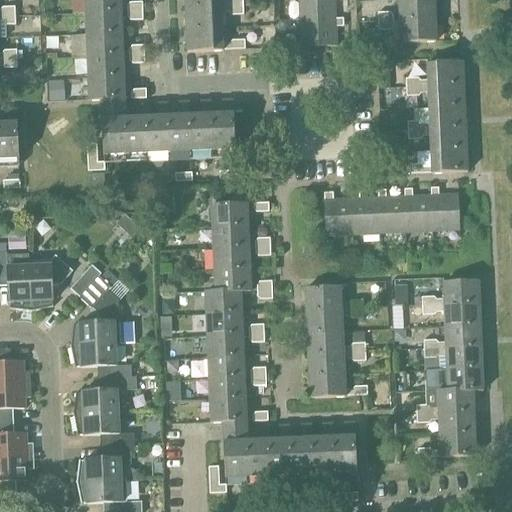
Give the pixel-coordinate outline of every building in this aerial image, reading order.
[(121,14),(119,0),(84,0),(85,16),(121,14)] [(220,0),(185,0),(186,11),(221,9),(220,0)] [(231,0),(228,2),(229,9),(244,8),(243,0),(231,0)] [(298,0),(300,22),(335,21),(335,2),(342,2),(341,0),(298,0)] [(434,22),(433,0),(398,2),(399,24),(434,22)] [(127,8),(127,14),(142,13),(142,4),(130,5),(127,8)] [(244,17),(244,8),(229,9),(229,15),(231,17),(232,18),(244,17)] [(0,11),(0,18),(15,18),(14,9),(2,9),(0,11)] [(222,31),(221,9),(186,11),(187,33),(222,31)] [(377,21),(392,21),(392,15),(390,13),(389,12),(377,12),(377,21)] [(131,23),(143,22),(142,13),(127,14),(127,20),(129,21),(131,23)] [(85,16),(86,37),(122,36),(121,14),(85,16)] [(15,18),(0,18),(0,23),(3,27),(15,27),(15,18)] [(341,21),(335,21),(300,22),(301,50),(319,49),(336,48),(336,29),(343,28),(343,21),(341,21)] [(392,21),(377,21),(377,30),(390,30),(393,26),(392,21)] [(434,22),(399,24),(400,46),(435,44),(434,22)] [(223,53),(222,31),(187,33),(188,55),(223,53)] [(123,58),(122,36),(86,37),(87,59),(123,58)] [(232,43),(230,47),(231,52),(245,51),(245,43),(232,43)] [(144,57),(144,48),(132,48),(129,51),(129,57),(144,57)] [(1,56),(2,62),(17,61),(16,52),(5,53),(1,56)] [(144,57),(129,57),(129,63),(133,66),(144,66),(144,57)] [(87,59),(88,81),(124,80),(123,58),(87,59)] [(17,71),(17,61),(2,62),(2,68),(5,71),(17,71)] [(427,89),(463,87),(462,65),(426,67),(427,89)] [(377,79),(377,91),(390,91),(389,78),(377,79)] [(125,104),(124,80),(88,81),(89,103),(101,103),(101,106),(102,118),(115,118),(125,117),(125,104)] [(405,90),(420,90),(420,83),(417,81),(405,81),(405,90)] [(48,84),(49,104),(64,103),(63,83),(48,84)] [(463,87),(427,89),(428,110),(464,109),(463,87)] [(421,95),(420,90),(405,90),(406,99),(418,98),(421,95)] [(146,101),(146,92),(134,92),(131,95),(131,101),(146,101)] [(190,119),(189,105),(179,105),(180,119),(168,120),(168,106),(157,106),(158,120),(148,121),(147,118),(147,116),(139,117),(137,117),(137,121),(125,122),(125,117),(115,118),(115,122),(102,123),(104,158),(235,152),(233,103),(222,103),(223,118),(212,118),(211,104),(200,104),(201,118),(190,119)] [(464,109),(428,110),(429,132),(465,131),(464,109)] [(0,162),(18,162),(16,112),(6,112),(6,127),(0,126),(0,162)] [(419,124),(414,124),(407,124),(407,133),(422,133),(422,126),(419,124)] [(465,131),(429,132),(430,154),(466,153),(465,131)] [(423,138),(422,133),(407,133),(408,142),(420,142),(423,139),(423,138)] [(97,147),(86,147),(88,174),(104,173),(104,164),(97,165),(97,147)] [(430,154),(431,177),(467,175),(466,153),(430,154)] [(422,167),(409,168),(409,177),(424,176),(424,171),(422,167)] [(236,172),(220,173),(220,182),(236,181),(236,172)] [(175,175),(175,177),(175,183),(192,183),(192,174),(175,175)] [(104,175),(89,176),(90,198),(105,198),(104,175)] [(19,182),(2,183),(3,191),(20,190),(19,182)] [(172,189),(158,190),(158,201),(172,201),(172,189)] [(459,233),(458,197),(439,198),(438,190),(430,190),(430,198),(432,234),(459,233)] [(405,235),(432,234),(430,198),(412,199),(412,191),(404,191),(404,199),(405,235)] [(379,236),(405,235),(404,199),(386,200),(386,192),(378,192),(378,200),(379,236)] [(353,237),(379,236),(378,200),(359,201),(359,193),(351,193),(351,201),(353,237)] [(325,238),(353,237),(351,201),(333,202),(332,194),(323,195),(325,238)] [(268,214),(268,205),(253,205),(253,212),(256,214),(268,214)] [(211,207),(212,229),(247,227),(246,206),(211,207)] [(248,249),(247,227),(212,229),(213,250),(248,249)] [(254,244),(255,250),(270,249),(269,240),(257,241),(254,244)] [(213,250),(214,272),(249,270),(248,249),(213,250)] [(270,258),(270,249),(255,250),(255,256),(258,259),(270,258)] [(31,313),(29,264),(28,264),(28,268),(7,269),(6,255),(0,255),(0,282),(7,282),(8,305),(9,305),(9,310),(9,311),(31,313)] [(50,263),(29,264),(31,313),(52,309),(52,308),(51,303),(53,303),(52,287),(60,287),(72,274),(55,258),(50,263)] [(98,279),(101,276),(91,268),(70,292),(79,300),(98,279)] [(250,294),(249,270),(214,272),(214,294),(240,293),(250,294)] [(72,326),(70,348),(120,346),(118,304),(107,294),(117,284),(106,273),(99,280),(98,279),(79,300),(91,311),(92,310),(99,317),(99,325),(78,326),(78,327),(74,327),(74,326),(72,326)] [(256,287),(256,293),(272,292),(271,283),(259,284),(256,287)] [(443,308),(478,307),(477,284),(442,286),(443,308)] [(305,291),(306,305),(306,314),(348,312),(348,305),(340,305),(340,289),(319,290),(305,291)] [(272,292),(256,293),(257,299),(260,302),(272,301),(272,292)] [(205,316),(241,314),(240,294),(250,294),(240,293),(214,294),(204,294),(205,316)] [(421,309),(437,308),(436,303),(433,300),(421,300),(421,309)] [(348,305),(348,312),(363,311),(362,305),(362,302),(351,302),(348,305)] [(443,308),(444,330),(479,328),(478,307),(443,308)] [(437,314),(437,308),(421,309),(421,317),(434,317),(437,314)] [(363,319),(363,311),(348,312),(348,317),(351,320),(363,319)] [(306,314),(307,336),(342,334),(341,317),(348,317),(348,312),(306,314)] [(242,336),(241,314),(205,316),(206,338),(242,336)] [(264,336),(263,326),(251,327),(248,330),(248,336),(264,336)] [(438,352),(480,350),(479,328),(444,330),(445,345),(438,345),(438,352)] [(342,334),(307,336),(308,357),(349,355),(349,349),(342,349),(342,334)] [(207,358),(243,356),(242,336),(206,338),(207,358)] [(264,336),(248,336),(248,342),(252,345),(264,344),(264,336)] [(423,342),(423,352),(438,352),(438,345),(435,342),(423,342)] [(349,349),(349,355),(365,355),(364,345),(352,346),(349,349)] [(103,369),(104,381),(136,380),(131,380),(130,368),(116,368),(115,347),(120,347),(120,346),(70,348),(74,370),(75,370),(75,369),(80,369),(80,370),(103,369)] [(445,357),(446,373),(481,371),(480,350),(438,352),(439,357),(445,357)] [(0,388),(30,387),(30,382),(28,382),(28,374),(23,374),(23,363),(10,364),(10,351),(0,351),(0,388)] [(438,352),(423,352),(423,360),(436,360),(439,357),(438,352)] [(308,357),(309,379),(344,377),(343,361),(350,361),(349,355),(308,357)] [(349,355),(350,361),(352,364),(365,363),(365,355),(349,355)] [(244,379),(243,356),(207,358),(208,381),(244,379)] [(250,379),(265,378),(265,370),(253,370),(250,373),(250,379)] [(437,395),(482,393),(481,371),(446,373),(447,393),(440,394),(437,394),(437,395)] [(344,377),(309,379),(310,402),(319,401),(345,399),(344,377)] [(265,378),(250,379),(250,385),(253,388),(266,388),(265,378)] [(209,401),(244,399),(244,379),(208,381),(209,401)] [(75,394),(73,417),(118,415),(117,393),(136,392),(136,380),(104,381),(104,393),(81,394),(81,395),(77,395),(75,394)] [(425,394),(437,394),(440,394),(440,387),(437,384),(425,385),(425,394)] [(0,424),(13,424),(12,412),(25,411),(24,400),(29,400),(29,393),(30,392),(30,387),(0,388),(0,424)] [(353,390),(351,392),(351,398),(366,397),(366,388),(354,389),(353,390)] [(431,410),(431,417),(473,415),(473,394),(482,394),(482,393),(437,395),(438,410),(431,410)] [(236,440),(246,440),(246,424),(244,399),(209,401),(210,425),(222,425),(223,441),(236,440)] [(415,408),(415,417),(431,417),(431,410),(428,408),(415,408)] [(267,423),(267,414),(254,414),(252,417),(252,423),(267,423)] [(119,437),(118,415),(73,417),(77,438),(78,438),(78,437),(83,437),(83,438),(106,437),(106,449),(134,448),(133,436),(119,437)] [(473,415),(431,417),(431,422),(438,422),(438,438),(474,436),(473,415)] [(431,422),(431,417),(415,417),(416,426),(428,426),(431,422)] [(13,424),(0,424),(0,460),(33,459),(33,453),(31,454),(31,446),(26,446),(26,435),(13,436),(13,424)] [(312,442),(311,428),(300,428),(301,443),(290,443),(289,429),(279,429),(279,443),(268,444),(268,439),(258,440),(258,444),(246,445),(246,440),(236,440),(236,445),(223,446),(225,482),(319,478),(356,475),(354,425),(343,426),(344,439),(332,440),(332,426),(322,427),(322,442),(314,442),(312,442)] [(475,459),(474,436),(438,438),(439,460),(475,459)] [(78,463),(76,485),(125,483),(125,482),(121,482),(120,461),(134,460),(134,448),(106,449),(107,461),(84,462),(84,463),(79,463),(78,463)] [(429,451),(417,451),(417,460),(432,460),(432,453),(429,451)] [(33,459),(0,460),(0,497),(16,496),(16,484),(28,483),(27,472),(32,472),(32,464),(33,464),(33,459)] [(210,470),(208,470),(209,497),(226,496),(226,488),(221,488),(219,488),(218,470),(210,470)] [(126,504),(125,483),(76,485),(80,506),(81,506),(81,505),(86,505),(86,507),(109,506),(109,511),(141,511),(141,504),(126,504)] [(340,496),(340,501),(340,504),(357,503),(357,498),(357,495),(340,496)] [(296,498),(296,507),(313,506),(313,499),(313,498),(296,498)]
